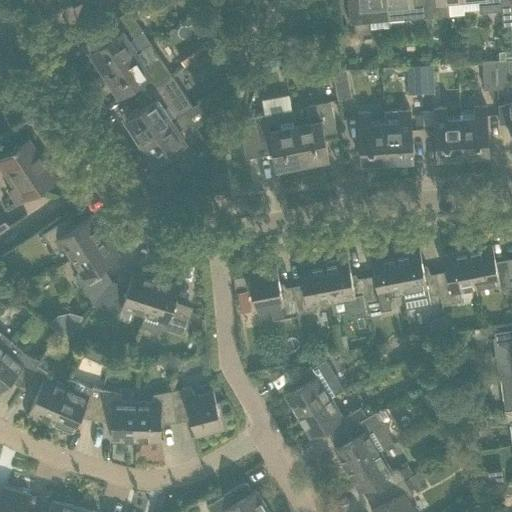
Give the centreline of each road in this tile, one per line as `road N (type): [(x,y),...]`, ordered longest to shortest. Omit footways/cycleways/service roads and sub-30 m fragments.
road 1 (residential): [(217,234),(361,206),(511,193)]
road 2 (residential): [(267,431),(169,479),(129,479),(51,456),(0,430)]
road 3 (residential): [(267,431),(223,337),(217,234)]
road 4 (residential): [(107,170),(21,43)]
road 5 (residential): [(217,234),(165,227),(135,207),(107,170)]
road 6 (residential): [(0,242),(107,170)]
